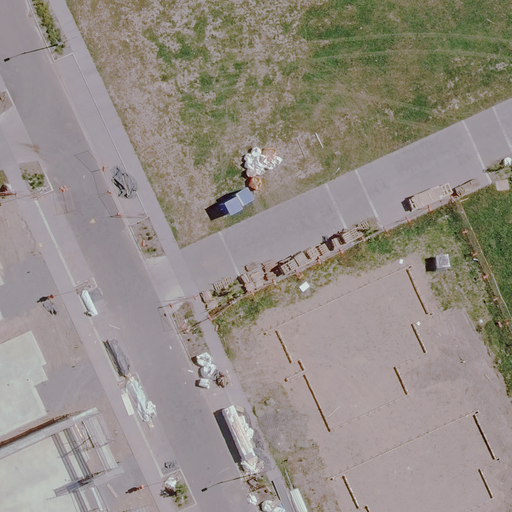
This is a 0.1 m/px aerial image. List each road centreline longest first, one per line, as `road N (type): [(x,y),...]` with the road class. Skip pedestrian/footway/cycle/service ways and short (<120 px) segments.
road 1 (residential): [(130,304),(511,127)]
road 2 (residential): [(229,511),(130,304)]
road 3 (residential): [(130,304),(52,133)]
